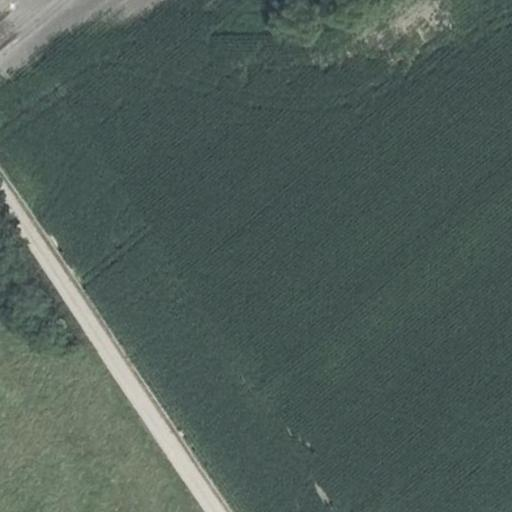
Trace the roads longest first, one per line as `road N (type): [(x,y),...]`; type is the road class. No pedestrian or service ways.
road 1 (track): [(372,0),(305,43),(256,15),(192,6),(0,108)]
road 2 (track): [(217,511),(0,199)]
